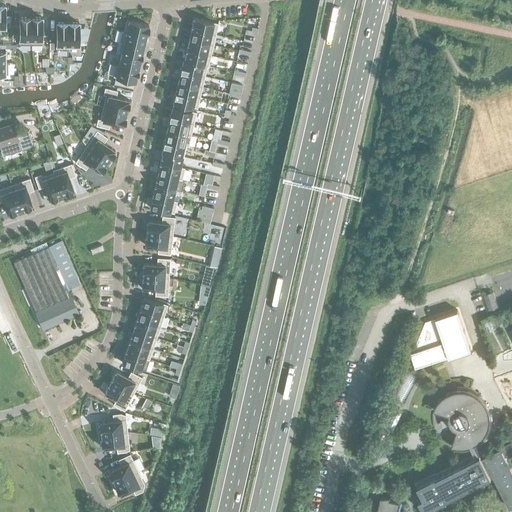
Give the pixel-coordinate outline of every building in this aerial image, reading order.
[(30,16),(19,16),(19,44),(31,44),(30,16)] [(42,16),(30,16),(31,44),(42,44),(42,16)] [(192,25),(191,28),(216,34),(218,23),(208,20),(207,20),(200,18),(199,18),(196,17),(194,17),(194,18),(193,18),(191,25),(192,25)] [(124,30),(124,31),(146,36),(147,32),(149,25),(148,25),(148,24),(142,23),(142,22),(135,21),(129,20),(126,19),(124,30)] [(68,22),(56,22),(56,49),(68,49),(68,44),(68,22)] [(79,22),(68,22),(68,44),(79,44),(79,22)] [(191,28),(189,38),(213,44),(216,34),(191,28)] [(121,30),(118,42),(123,43),(123,42),(143,47),(146,36),(124,31),(124,30),(121,30)] [(187,44),(186,49),(211,55),(213,44),(189,38),(187,44)] [(123,43),(121,53),(140,58),(141,58),(142,53),(142,52),(143,47),(123,42),(123,43)] [(184,59),(207,65),(208,66),(211,55),(186,49),(184,58),(184,59)] [(118,64),(118,65),(138,69),(140,58),(121,53),(118,64)] [(181,65),(179,70),(180,70),(205,75),(207,65),(184,59),(183,59),(181,65)] [(116,64),(113,75),(115,76),(119,77),(123,78),(127,79),(131,80),(135,81),(137,74),(138,69),(118,65),(118,64),(116,64)] [(180,70),(178,80),(202,86),(204,78),(205,75),(180,70)] [(175,90),(175,91),(200,96),(202,86),(178,80),(175,90)] [(105,97),(103,106),(126,112),(127,107),(127,108),(129,101),(128,101),(129,99),(116,96),(117,90),(105,87),(103,94),(105,94),(105,97)] [(174,95),(173,102),(197,107),(200,96),(175,91),(175,90),(173,95),(174,95)] [(97,118),(96,125),(108,128),(110,122),(123,125),(123,123),(124,123),(125,116),(126,112),(103,106),(100,118),(97,118)] [(170,112),(168,117),(169,118),(169,117),(194,123),(196,111),(172,106),(170,112)] [(169,118),(167,128),(191,134),(194,123),(169,117),(169,118)] [(13,123),(0,127),(0,144),(3,154),(21,149),(34,144),(33,144),(36,144),(35,141),(33,142),(29,129),(16,133),(13,123)] [(164,139),(186,144),(186,145),(188,145),(191,134),(167,128),(164,139)] [(96,129),(86,145),(110,162),(111,160),(111,156),(114,151),(115,149),(104,142),(107,137),(96,129)] [(59,133),(54,135),(57,144),(63,142),(59,133)] [(163,144),(161,151),(162,151),(163,151),(182,155),(182,156),(183,156),(186,147),(186,145),(186,144),(164,139),(163,139),(162,144),(163,144)] [(86,145),(75,161),(85,169),(89,164),(100,171),(101,170),(105,165),(108,164),(110,162),(86,145)] [(161,157),(160,162),(180,166),(182,156),(182,155),(163,151),(162,151),(161,157)] [(160,162),(157,173),(177,177),(177,178),(182,179),(185,167),(180,166),(160,162)] [(71,163),(52,169),(53,172),(61,194),(66,193),(72,191),(72,190),(74,190),(69,177),(75,175),(71,163)] [(41,173),(34,176),(38,188),(45,186),(49,198),(50,198),(51,198),(57,196),(58,195),(61,194),(53,172),(42,176),(41,173)] [(156,179),(155,184),(175,188),(177,178),(177,177),(157,173),(156,179)] [(30,177),(11,183),(21,211),(23,210),(25,207),(31,205),(32,204),(28,191),(34,189),(30,177)] [(11,183),(0,187),(0,200),(3,200),(7,213),(9,212),(9,213),(15,211),(18,212),(21,211),(11,183)] [(152,195),(172,200),(172,199),(177,200),(178,201),(181,190),(175,188),(155,184),(152,194),(152,195)] [(151,200),(150,207),(174,212),(177,200),(172,199),(172,200),(152,195),(151,200)] [(147,221),(146,228),(147,228),(146,232),(172,235),(175,216),(162,215),(161,221),(148,220),(148,221),(147,221)] [(145,236),(145,243),(145,244),(153,245),(158,246),(157,252),(170,254),(172,235),(146,232),(146,236),(145,236)] [(65,281),(77,275),(67,252),(61,239),(13,260),(43,329),(79,313),(71,294),(65,281)] [(103,249),(101,244),(90,248),(92,253),(103,249)] [(140,273),(140,275),(169,277),(170,258),(157,257),(157,263),(143,262),(143,264),(142,270),(140,273)] [(139,277),(142,279),(141,286),(142,286),(142,287),(155,288),(155,295),(168,295),(169,277),(140,275),(139,277)] [(201,284),(199,292),(208,293),(210,286),(201,284)] [(483,294),(488,310),(499,306),(494,291),(483,294)] [(141,302),(140,307),(164,315),(168,304),(144,296),(143,297),(142,302),(141,302)] [(136,318),(160,326),(164,315),(140,307),(140,308),(136,318)] [(449,355),(449,356),(471,348),(458,309),(436,317),(425,321),(413,351),(411,352),(416,366),(449,355)] [(135,323),(133,329),(157,337),(160,326),(136,318),(135,323)] [(130,335),(129,340),(153,348),(157,337),(133,329),(131,335),(130,335)] [(125,350),(145,357),(144,357),(149,359),(153,348),(129,340),(126,350),(125,350)] [(124,355),(122,362),(141,368),(144,357),(145,357),(125,350),(124,355)] [(112,377),(110,381),(133,393),(139,382),(142,377),(131,370),(128,376),(116,370),(115,371),(114,371),(111,377),(112,377)] [(105,390),(104,392),(116,398),(113,404),(124,410),(127,404),(133,393),(110,381),(108,383),(108,384),(107,384),(104,390),(105,390)] [(474,391),(470,389),(466,388),(462,388),(457,388),(453,389),(448,391),(444,394),(441,397),(437,400),(435,404),(433,409),(449,414),(448,418),(443,418),(445,426),(450,423),(453,427),(456,429),(452,444),(456,446),(461,446),(465,446),(470,445),(475,456),(435,476),(434,475),(417,484),(423,496),(418,499),(425,511),(430,511),(435,510),(433,506),(447,499),(446,498),(471,486),(472,487),(485,480),(485,479),(493,475),(509,506),(511,505),(511,468),(510,466),(511,464),(509,457),(511,455),(511,441),(482,456),(476,442),(480,439),(483,436),(486,432),(488,427),(490,423),(490,418),(490,413),(489,408),(487,404),(485,400),(482,396),(478,394),(474,391)] [(146,398),(142,405),(147,408),(152,400),(146,398)] [(100,429),(98,432),(98,434),(127,431),(126,419),(126,418),(125,414),(120,412),(112,413),(113,419),(113,420),(100,421),(100,423),(99,423),(100,429)] [(127,431),(98,434),(99,437),(101,439),(101,440),(102,446),(103,446),(103,447),(114,446),(116,445),(117,452),(125,451),(127,450),(129,449),(127,431)] [(121,464),(109,470),(109,471),(112,477),(111,478),(110,480),(112,483),(138,470),(133,459),(130,453),(118,458),(121,464)] [(138,470),(112,483),(113,485),(116,486),(116,487),(119,492),(120,493),(132,488),(135,493),(142,490),(144,483),(138,470)] [(390,498),(389,496),(390,496),(390,495),(380,496),(376,511),(397,511),(399,504),(397,504),(398,499),(390,498)]
